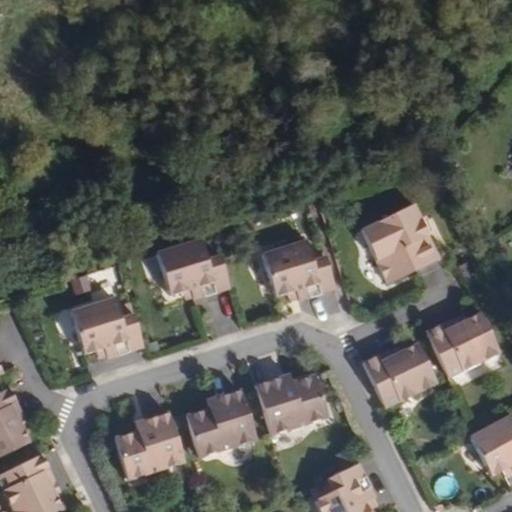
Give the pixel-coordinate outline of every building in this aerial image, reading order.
[(420,223),(412,206),(360,232),(387,286),(439,261),(427,236),(421,239),(414,226),(420,223)] [(427,236),(431,234),(425,220),(420,223),(414,226),(421,239),(427,236)] [(206,261),(199,241),(155,254),(168,297),(180,293),(188,290),(191,298),(192,302),(230,291),(219,257),(206,261)] [(311,264),(304,243),(261,257),(275,299),(286,295),(295,292),(297,299),(298,303),(334,291),(324,259),(311,264)] [(191,298),(188,290),(180,293),(182,301),(191,298)] [(297,299),(295,292),(286,295),(288,303),(297,299)] [(119,322),(113,302),(70,316),(84,359),(94,356),(104,352),(106,360),(107,363),(144,351),(134,318),(119,322)] [(498,355),(478,314),(464,321),(450,328),(448,322),(424,334),(447,380),(498,355)] [(461,316),(448,322),(450,328),(464,321),(461,316)] [(436,386),(416,345),(401,352),(387,359),(385,354),(362,365),(384,411),(436,386)] [(385,354),(387,359),(401,352),(399,347),(385,354)] [(106,360),(104,352),(94,356),(97,363),(106,360)] [(326,422),(313,379),(291,387),(282,390),(279,382),(255,389),(271,439),(326,422)] [(282,390),(291,387),(288,379),(279,382),(282,390)] [(19,415),(7,390),(0,394),(0,462),(27,448),(17,428),(12,419),(19,415)] [(255,444),(240,394),(215,402),(217,410),(208,413),(186,420),(199,461),(255,444)] [(208,413),(217,410),(215,402),(206,405),(208,413)] [(19,415),(12,419),(17,428),(24,424),(19,415)] [(184,466),(169,416),(143,424),(146,432),(137,435),(115,442),(128,483),(184,466)] [(511,423),(508,417),(474,435),(470,437),(493,477),(505,471),(511,467),(511,423)] [(143,424),(134,427),(137,435),(146,432),(143,424)] [(51,480),(40,457),(0,476),(0,488),(11,511),(56,511),(59,511),(53,498),(46,484),(51,480)] [(374,500),(358,465),(325,481),(332,495),(313,504),(316,511),(367,511),(364,505),(371,502),(374,500)] [(58,495),(51,480),(46,484),(53,498),(58,495)] [(367,511),(372,511),(375,510),(371,502),(364,505),(367,511)]
